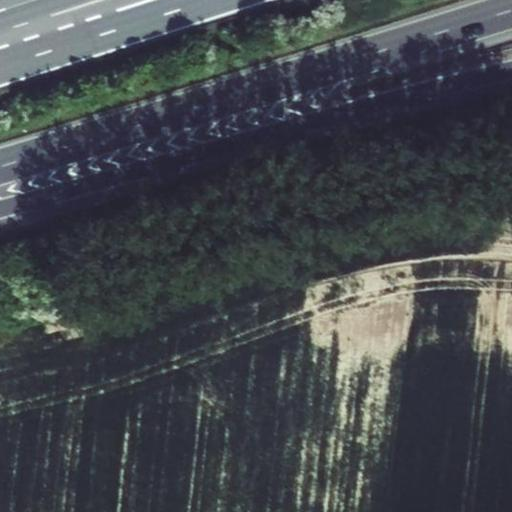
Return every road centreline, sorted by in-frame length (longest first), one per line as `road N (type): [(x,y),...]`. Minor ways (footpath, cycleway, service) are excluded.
road 1 (motorway): [(0,168),(511,11)]
road 2 (motorway): [(0,210),(511,75)]
road 3 (motorway): [(215,0),(0,68)]
